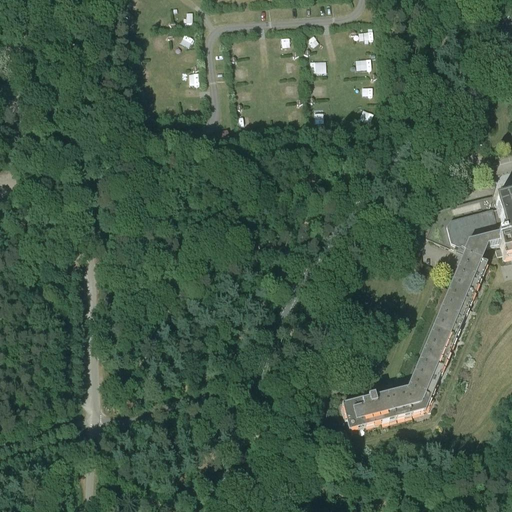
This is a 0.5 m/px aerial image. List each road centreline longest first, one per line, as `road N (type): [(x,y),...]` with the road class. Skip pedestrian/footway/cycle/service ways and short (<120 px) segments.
road 1 (unclassified): [(254,383),(318,255),(511,16)]
road 2 (unclassified): [(94,423),(78,0)]
road 3 (track): [(361,0),(351,18),(217,30),(207,45),(214,110),(208,126),(124,141),(84,162)]
road 4 (unclassified): [(254,383),(118,424),(94,423)]
road 5 (unclassified): [(209,511),(254,383)]
